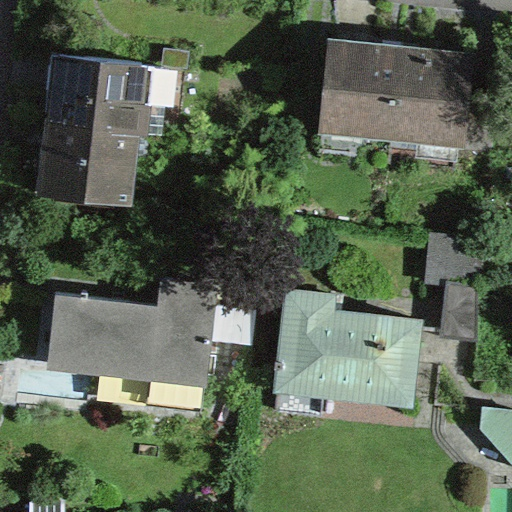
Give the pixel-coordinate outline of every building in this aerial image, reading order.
[(383,43),(383,46),(345,42),(331,40),(323,125),(392,131),(400,48),(388,46),(388,43),(383,43)] [(400,48),(392,131),(459,138),(458,144),(491,149),(496,93),(466,90),(470,54),(427,50),(418,49),(418,46),(414,46),(413,49),(400,48)] [(53,103),(52,119),(134,128),(142,129),(145,101),(137,100),(141,64),(52,53),(47,95),(54,96),(53,103)] [(134,128),(52,119),(49,144),(41,144),(37,175),(36,188),(126,199),(134,128)] [(476,339),(477,283),(482,237),(435,232),(431,276),(446,277),(439,335),(476,339)] [(200,407),(204,373),(208,373),(212,337),(252,342),(256,307),(216,303),(218,281),(161,274),(157,302),(56,290),(51,332),(48,355),(152,367),(148,401),(200,407)] [(416,353),(420,318),(332,309),(333,293),(288,288),(275,407),(320,412),(323,390),(343,392),(392,398),(397,351),(416,353)] [(511,408),(483,405),(480,426),(511,461),(511,408)] [(30,495),(29,511),(63,511),(64,495),(30,495)]
